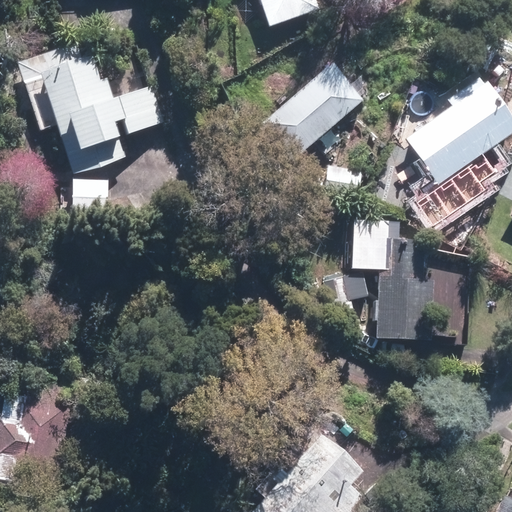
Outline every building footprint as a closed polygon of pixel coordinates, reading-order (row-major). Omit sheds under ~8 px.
[(316,12),(311,0),(253,0),(263,30),(316,12)] [(111,102),(104,80),(97,83),(89,59),(81,62),(74,42),(14,63),(38,132),(53,127),(70,178),(98,168),(125,159),(119,140),(162,125),(149,89),(111,102)] [(360,104),(328,67),(256,126),(288,164),(360,104)] [(511,170),(495,145),(511,134),(511,118),(482,75),(448,98),(454,107),(408,138),(431,172),(411,186),(417,195),(410,200),(428,228),(511,171),(511,170)] [(361,171),(325,165),(321,189),(357,194),(361,171)] [(104,183),(68,183),(68,219),(104,219),(104,183)] [(429,241),(380,240),(378,339),(436,340),(437,279),(428,279),(429,241)] [(346,303),(369,290),(355,266),(319,287),(339,321),(353,314),(346,303)] [(0,484),(55,493),(70,406),(18,397),(13,426),(0,424),(0,484)] [(358,472),(319,436),(248,511),(345,511),(358,499),(344,487),(358,472)] [(511,511),(511,503),(499,497),(491,511),(511,511)]
